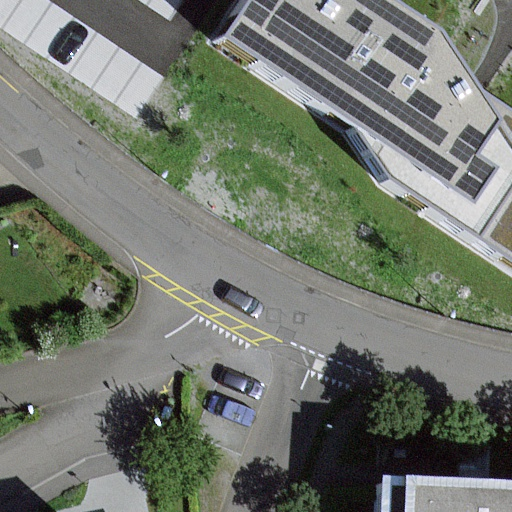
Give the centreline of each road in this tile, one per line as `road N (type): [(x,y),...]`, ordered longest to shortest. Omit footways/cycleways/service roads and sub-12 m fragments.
road 1 (residential): [(215,276),(81,181),(0,109)]
road 2 (residential): [(330,331),(250,511)]
road 3 (residential): [(511,381),(330,331)]
road 4 (residential): [(131,385),(47,467),(0,493)]
road 5 (residential): [(215,276),(131,385)]
road 6 (residential): [(0,395),(39,386),(131,385)]
road 7 (residential): [(330,331),(215,276)]
